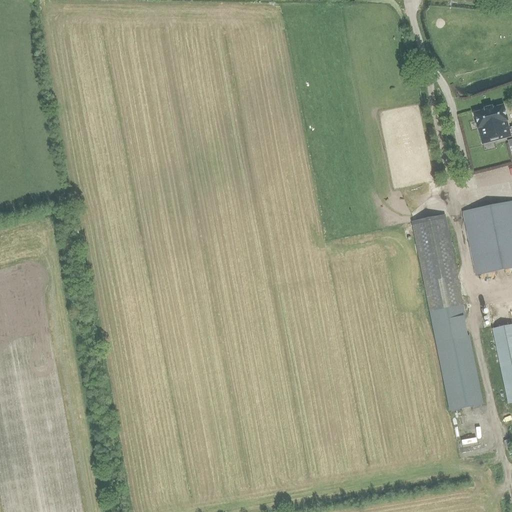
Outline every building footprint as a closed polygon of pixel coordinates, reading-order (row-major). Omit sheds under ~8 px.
[(511,127),(510,128),(511,130),(508,131),(505,121),(506,121),(502,106),(491,109),(491,107),(484,109),(484,111),(473,114),(477,128),(478,128),(482,144),(510,137),(509,134),(511,133),(511,135),(511,127)] [(474,230),(467,232),(476,276),(511,268),(511,203),(492,208),(492,210),(485,212),(484,210),(470,213),(474,230)] [(414,224),(432,318),(462,312),(443,218),(414,224)] [(436,337),(451,411),(481,405),(466,331),(436,337)] [(463,458),(475,454),(473,449),(462,453),(463,458)]
